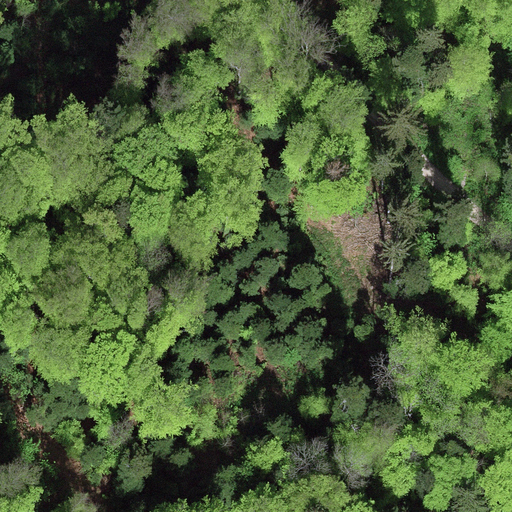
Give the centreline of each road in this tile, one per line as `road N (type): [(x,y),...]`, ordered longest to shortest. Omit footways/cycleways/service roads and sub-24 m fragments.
road 1 (track): [(284,0),(511,242)]
road 2 (track): [(0,390),(99,511)]
